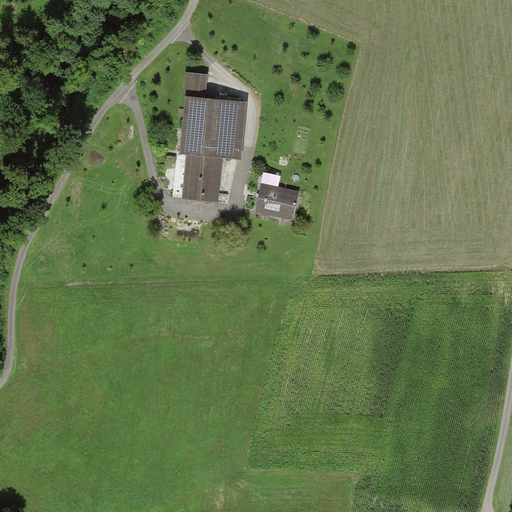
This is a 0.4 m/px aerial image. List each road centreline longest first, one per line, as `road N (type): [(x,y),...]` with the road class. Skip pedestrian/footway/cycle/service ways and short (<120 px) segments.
road 1 (track): [(193,0),(177,29),(100,110),(61,179),(16,273),(10,368),(0,381)]
road 2 (track): [(118,89),(138,119),(152,179),(168,204),(193,213),(235,200),(250,102),(177,29)]
road 3 (track): [(511,373),(485,511)]
